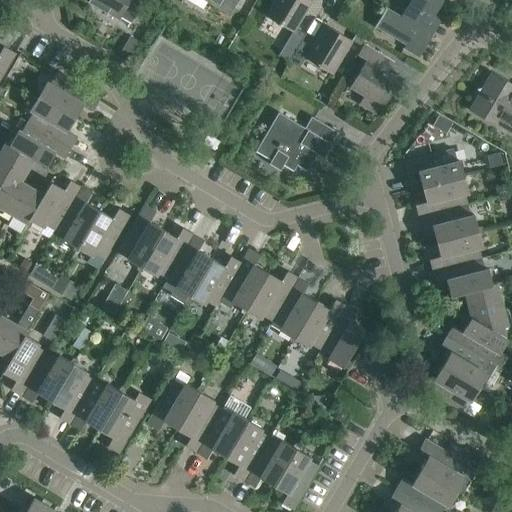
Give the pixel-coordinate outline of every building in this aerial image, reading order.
[(87,0),(119,19),(120,17),(131,23),(145,0),(87,0)] [(206,0),(230,14),(237,0),(206,0)] [(312,0),(275,0),(266,16),(293,32),(279,55),(290,62),(302,41),(306,34),(296,28),(312,0)] [(403,49),(418,58),(433,35),(425,30),(443,0),(410,0),(401,16),(386,7),(375,26),(406,44),(403,49)] [(312,46),(302,41),(290,62),(300,67),(305,58),(332,74),(352,41),(325,24),(312,46)] [(384,57),(364,45),(358,55),(367,60),(350,87),(383,107),(399,79),(378,67),(384,57)] [(0,78),(15,53),(3,47),(0,52),(0,78)] [(470,110),(490,123),(493,118),(511,129),(511,84),(492,72),(470,110)] [(83,105),(93,110),(99,99),(56,73),(50,84),(47,82),(38,96),(75,118),(83,105)] [(77,137),(67,131),(75,118),(38,96),(30,110),(33,112),(27,122),(71,148),(77,137)] [(279,112),(256,151),(271,160),(269,164),(280,170),(283,165),(293,171),(297,165),(307,171),(317,154),(324,158),(332,144),(331,144),(338,132),(311,117),(305,128),(279,112)] [(31,157),(47,167),(55,153),(64,158),(71,148),(27,122),(21,132),(18,130),(10,144),(31,157)] [(214,150),(219,141),(207,134),(202,143),(214,150)] [(42,198),(41,198),(15,183),(31,157),(10,144),(6,141),(0,151),(0,207),(27,224),(30,219),(29,219),(42,198)] [(460,160),(456,161),(453,150),(404,162),(408,175),(418,172),(422,187),(464,176),(460,160)] [(500,152),(483,156),(486,169),(503,165),(500,152)] [(464,193),(468,192),(464,176),(422,187),(426,202),(415,205),(418,217),(467,204),(464,193)] [(70,180),(64,190),(51,182),(41,198),(42,198),(29,219),(30,219),(43,228),(45,224),(56,230),(81,187),(70,180)] [(65,236),(63,239),(77,248),(99,211),(86,203),(92,193),(81,187),(56,230),(65,236)] [(474,214),(470,215),(467,204),(418,217),(422,229),(432,226),(436,241),(478,231),(474,214)] [(150,222),(156,212),(144,206),(119,249),(129,255),(128,258),(142,267),(163,230),(150,222)] [(92,256),(94,253),(104,259),(129,215),(118,209),(112,219),(99,211),(77,248),(92,256)] [(182,228),(177,238),(163,230),(142,267),(156,275),(158,272),(168,278),(193,234),(182,228)] [(479,248),(482,247),(478,231),(436,241),(440,256),(429,259),(432,271),(481,259),(479,248)] [(168,278),(163,287),(172,292),(170,296),(185,304),(190,295),(212,258),(198,250),(204,241),(193,234),(168,278)] [(224,293),(219,301),(230,308),(233,302),(246,310),(268,273),(255,265),(260,255),(249,249),(241,263),(224,293)] [(241,263),(231,256),(225,266),(212,258),(190,295),(204,304),(206,301),(216,307),(224,293),(241,263)] [(492,285),(492,284),(488,269),(484,270),(481,259),(432,271),(436,283),(446,281),(450,296),(468,291),(492,285)] [(33,267),(24,262),(20,269),(29,274),(33,267)] [(37,265),(30,274),(41,281),(47,272),(37,265)] [(287,271),(281,281),(268,273),(246,310),(261,318),(262,315),(272,321),(298,278),(287,271)] [(78,286),(61,276),(53,289),(70,299),(78,286)] [(303,294),(308,284),(298,278),(272,321),(282,327),(280,330),(294,338),(316,301),(303,294)] [(498,334),(499,333),(503,327),(507,326),(496,283),(492,284),(492,285),(468,291),(475,318),(474,319),(498,334)] [(64,302),(49,294),(43,304),(58,313),(64,302)] [(335,300),(329,309),(316,301),(294,338),(309,347),(310,344),(320,350),(346,306),(335,300)] [(343,367),(365,330),(351,322),(357,312),(346,306),(320,350),(330,355),(328,359),(343,367)] [(25,335),(28,331),(0,314),(0,348),(12,356),(25,335)] [(64,319),(55,314),(50,324),(59,329),(64,319)] [(453,325),(446,335),(502,368),(508,358),(499,353),(508,338),(499,333),(498,334),(474,319),(470,317),(462,330),(453,325)] [(3,372),(11,377),(16,380),(11,390),(21,396),(47,352),(37,347),(39,343),(25,335),(12,356),(3,372)] [(440,346),(450,352),(442,365),(479,387),(488,392),(502,368),(446,335),(440,346)] [(59,355),(57,358),(47,352),(21,396),(32,402),(38,393),(51,401),(73,364),(59,355)] [(85,375),(87,372),(73,364),(51,401),(65,408),(59,418),(70,424),(95,381),(85,375)] [(424,373),(422,377),(418,384),(474,417),(480,407),(470,401),(479,387),(442,365),(434,379),(424,373)] [(173,380),(147,424),(159,430),(164,421),(178,428),(199,392),(185,383),(189,376),(180,370),(174,380),(173,380)] [(289,375),(284,384),(295,390),(300,382),(289,375)] [(80,431),(86,421),(100,429),(121,392),(107,384),(105,387),(95,381),(70,424),(80,431)] [(107,446),(118,453),(150,400),(139,394),(136,400),(121,392),(100,429),(113,437),(107,446)] [(191,436),(185,446),(196,452),(222,409),(212,403),(214,400),(199,392),(178,428),(191,436)] [(207,459),(213,449),(226,457),(248,420),(233,412),(232,415),(222,409),(196,452),(207,459)] [(349,414),(340,409),(335,418),(344,423),(349,414)] [(239,465),(233,474),(244,481),(270,437),(260,431),(262,428),(248,420),(226,457),(239,465)] [(255,487),(261,478),(274,485),(296,448),(282,440),(280,443),(270,437),(244,481),(255,487)] [(418,451),(428,456),(420,470),(457,492),(465,477),(462,475),(468,465),(425,439),(418,451)] [(308,460),(310,457),(296,448),(274,485),(287,493),(282,503),(293,510),(319,466),(308,460)] [(412,483),(402,477),(396,488),(436,511),(440,511),(445,504),(448,506),(457,492),(420,470),(412,483)] [(390,499),(399,505),(394,511),(436,511),(396,488),(390,499)] [(54,511),(55,511),(34,498),(25,511),(54,511)]
